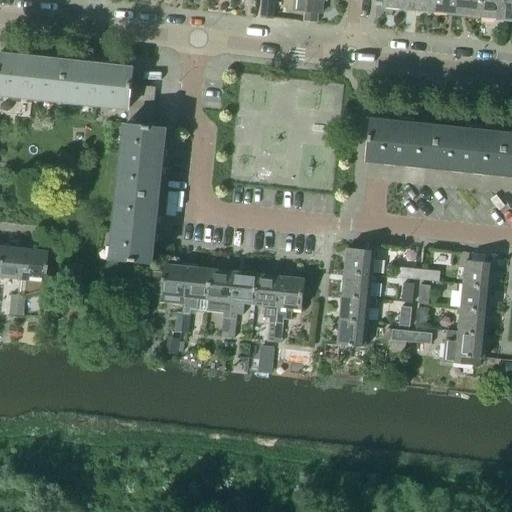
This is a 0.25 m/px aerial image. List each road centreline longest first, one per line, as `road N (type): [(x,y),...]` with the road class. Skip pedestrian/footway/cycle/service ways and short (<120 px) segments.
road 1 (residential): [(199,41),(190,117),(207,138),(204,207),(370,228)]
road 2 (tertiary): [(0,18),(199,41)]
road 3 (residential): [(370,228),(375,188),(387,177),(511,190)]
road 4 (tertiary): [(350,58),(511,77)]
road 5 (tertiary): [(199,41),(350,58)]
road 6 (residential): [(370,228),(511,242)]
